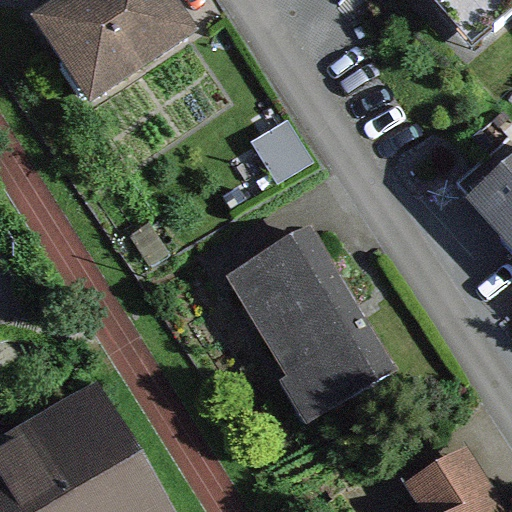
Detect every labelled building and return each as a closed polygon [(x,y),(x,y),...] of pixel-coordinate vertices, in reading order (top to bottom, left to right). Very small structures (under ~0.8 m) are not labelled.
[(195,0),(46,0),(120,109),(223,41),(195,0)] [(511,0),(451,0),(478,30),(511,0)] [(293,132),(263,150),(285,186),(315,168),(293,132)] [(511,186),(481,212),(511,249),(511,186)] [(327,244),(245,293),(327,432),(409,383),(327,244)] [(0,511),(164,511),(99,397),(0,456),(0,511)] [(507,511),(475,461),(419,495),(429,511),(507,511)]
